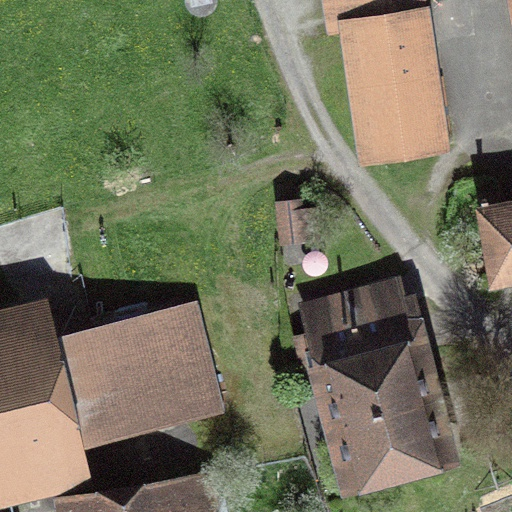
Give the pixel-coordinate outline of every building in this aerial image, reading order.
[(511,0),(507,0),(511,30),(511,203),(480,209),(493,293),(511,290),(511,0)] [(437,2),(340,8),(349,161),(446,156),(437,2)] [(271,191),(279,222),(322,211),(314,180),(271,191)] [(412,273),(289,305),(342,505),(465,473),(412,273)] [(57,305),(0,317),(0,496),(85,477),(76,439),(222,406),(198,303),(64,334),(57,305)] [(308,460),(278,469),(285,492),(315,483),(308,460)] [(59,488),(63,511),(208,511),(200,462),(59,488)]
